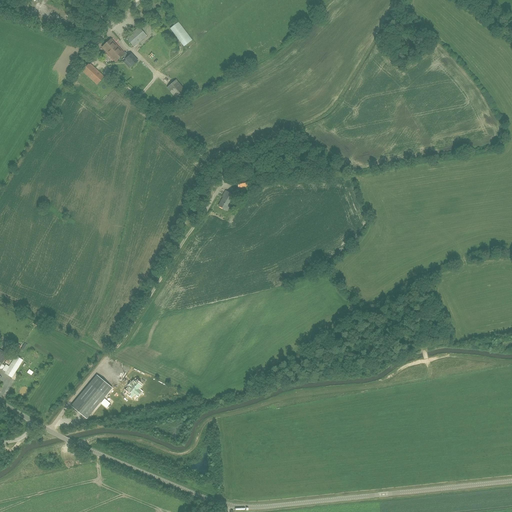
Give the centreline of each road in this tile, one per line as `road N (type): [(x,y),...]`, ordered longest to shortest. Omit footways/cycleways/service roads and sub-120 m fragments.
road 1 (track): [(48,430),(129,328),(225,179),(87,45)]
road 2 (unclassified): [(232,506),(511,480)]
road 3 (unclassified): [(232,506),(34,422)]
road 4 (unclassified): [(0,14),(87,45),(142,0)]
road 5 (track): [(355,177),(289,170),(225,179)]
